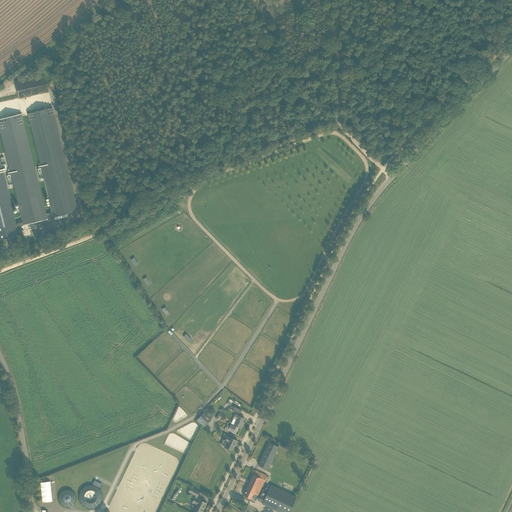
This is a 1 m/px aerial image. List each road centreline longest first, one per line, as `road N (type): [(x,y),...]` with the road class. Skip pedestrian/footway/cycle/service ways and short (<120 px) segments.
road 1 (tertiary): [(217,511),(356,223),(511,49)]
road 2 (track): [(106,0),(47,49),(90,215),(105,225)]
road 3 (unclassified): [(32,511),(0,357)]
